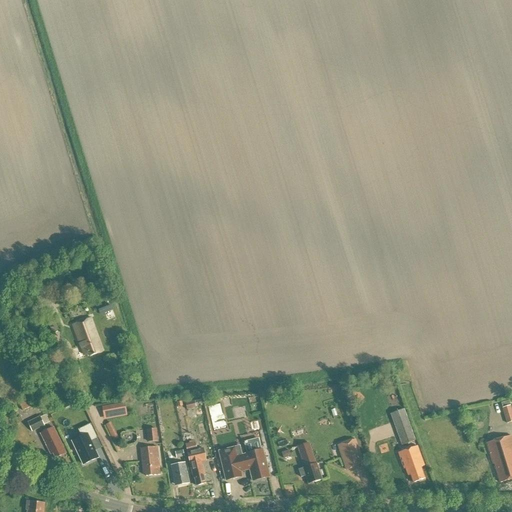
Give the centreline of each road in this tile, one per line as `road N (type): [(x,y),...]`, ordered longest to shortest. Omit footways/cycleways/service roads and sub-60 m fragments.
road 1 (secondary): [(297,511),(511,508)]
road 2 (secondary): [(0,470),(138,511)]
